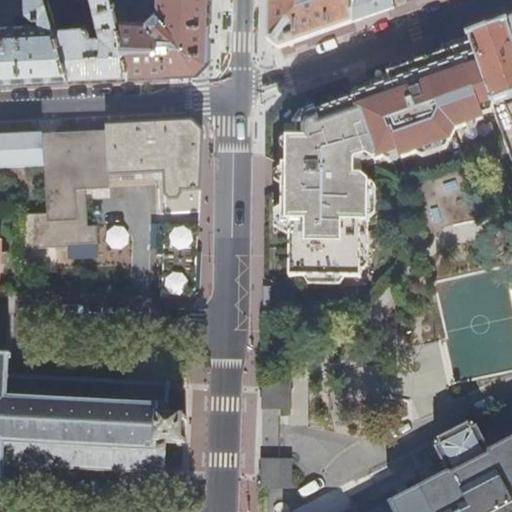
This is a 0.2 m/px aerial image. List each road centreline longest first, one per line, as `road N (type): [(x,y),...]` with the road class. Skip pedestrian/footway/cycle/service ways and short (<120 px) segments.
road 1 (residential): [(500,0),(236,93)]
road 2 (residential): [(236,93),(0,109)]
road 3 (secondary): [(236,93),(228,327)]
road 4 (residential): [(228,327),(0,316)]
road 5 (secondary): [(228,327),(222,511)]
